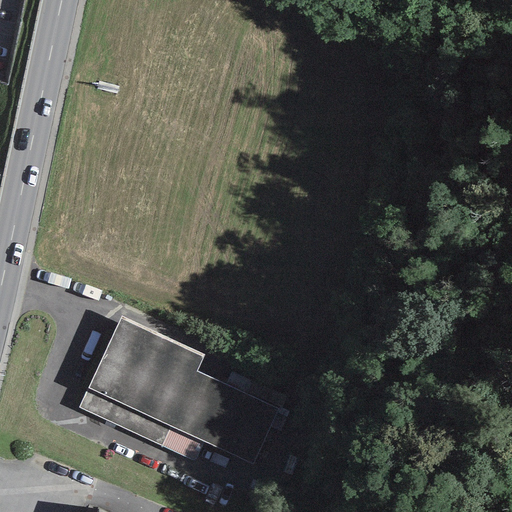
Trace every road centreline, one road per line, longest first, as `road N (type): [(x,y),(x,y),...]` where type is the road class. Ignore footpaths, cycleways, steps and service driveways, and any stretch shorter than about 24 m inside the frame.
road 1 (unknown): [(10,239),(76,313),(55,381),(59,401),(168,458)]
road 2 (primary): [(0,283),(60,0)]
